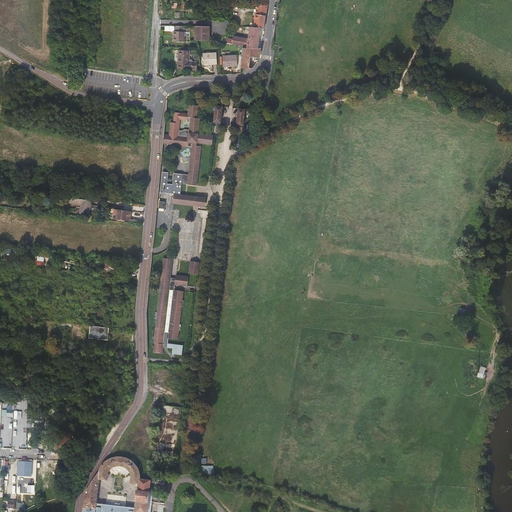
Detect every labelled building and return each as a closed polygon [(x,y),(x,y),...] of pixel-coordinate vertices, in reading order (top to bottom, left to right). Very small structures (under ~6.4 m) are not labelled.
[(268,5),(257,5),(256,14),(254,27),(261,28),(264,29),(265,22),(268,5)] [(184,30),(184,26),(176,26),(174,26),(174,27),(174,31),(173,31),(173,42),(184,42),(185,32),(184,32),(184,30)] [(195,26),(195,28),(194,40),(199,40),(210,41),(210,26),(195,26)] [(254,27),(250,27),(248,39),(233,36),(232,40),(228,40),(227,43),(236,45),(243,46),(243,48),(258,48),(261,28),(254,27)] [(261,48),(258,48),(243,48),(241,68),(249,68),(250,57),(259,58),(261,48)] [(190,51),(181,50),(181,54),(178,53),(177,69),(197,70),(197,63),(189,62),(190,51)] [(217,64),(217,53),(203,53),(203,65),(217,64)] [(237,66),(236,55),(223,55),(223,67),(237,66)] [(187,114),(187,117),(190,117),(189,122),(189,130),(184,129),(183,129),(182,130),(179,130),(180,123),(173,122),(171,122),(169,133),(212,138),(211,144),(212,144),(213,135),(201,133),(198,130),(200,118),(197,118),(198,105),(188,104),(187,114)] [(243,125),(245,109),(244,109),(238,108),(236,125),(243,125)] [(221,125),(223,109),(216,109),(214,125),(221,125)] [(174,112),(173,122),(180,123),(180,119),(184,120),(184,122),(189,122),(190,117),(187,117),(187,114),(174,112)] [(190,157),(200,158),(201,146),(197,145),(197,143),(211,144),(212,138),(169,133),(169,135),(164,134),(163,143),(187,146),(188,142),(192,142),(190,157)] [(189,168),(199,170),(200,158),(190,157),(189,168)] [(199,170),(189,168),(188,174),(173,173),(172,184),(167,183),(168,172),(162,171),(160,192),(174,194),(174,195),(179,196),(180,185),(181,185),(181,183),(197,185),(199,170)] [(200,207),(201,197),(180,194),(181,185),(180,185),(179,196),(174,195),(173,203),(200,207)] [(89,214),(91,201),(70,198),(69,203),(81,205),(80,213),(89,214)] [(131,211),(113,209),(112,212),(114,213),(114,215),(117,215),(117,218),(129,220),(131,211)] [(162,267),(171,268),(172,259),(163,257),(162,267)] [(114,261),(102,259),(101,266),(114,268),(114,261)] [(199,262),(190,261),(188,273),(197,274),(199,262)] [(162,267),(160,279),(166,280),(164,289),(159,288),(156,312),(155,312),(154,317),(156,317),(154,335),(152,335),(151,341),(153,341),(152,351),(162,352),(162,346),(167,347),(172,347),(171,353),(181,354),(182,344),(168,342),(168,338),(178,339),(179,330),(180,330),(181,324),(179,324),(182,306),(183,306),(184,301),(182,301),(183,291),(174,290),(175,284),(187,286),(188,276),(176,275),(175,278),(175,281),(170,280),(170,277),(171,268),(162,267)] [(109,327),(90,326),(89,338),(108,340),(109,327)] [(181,408),(160,406),(152,468),(167,470),(168,463),(175,464),(181,414),(181,408)] [(83,511),(129,511),(130,508),(96,504),(99,480),(106,480),(107,476),(108,473),(111,469),(113,468),(116,467),(119,467),(123,467),(126,469),(129,471),(130,474),(131,476),(131,480),(131,483),(138,484),(135,508),(134,511),(150,511),(153,492),(149,491),(151,481),(141,479),(141,476),(141,474),(140,471),(138,468),(135,464),(131,461),(127,458),(123,457),(118,457),(114,457),(110,459),(106,461),(103,464),(100,467),(99,469),(99,472),(85,492),(83,508),(84,508),(83,511)] [(32,476),(33,460),(18,460),(18,476),(32,476)] [(201,465),(199,466),(200,474),(213,474),(213,473),(215,472),(215,469),(213,469),(213,466),(201,465)]
